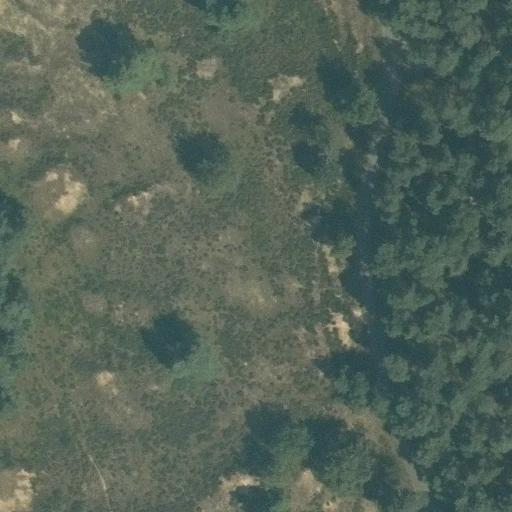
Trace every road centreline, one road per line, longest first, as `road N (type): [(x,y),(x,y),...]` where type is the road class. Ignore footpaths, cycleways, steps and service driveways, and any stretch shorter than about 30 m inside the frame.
road 1 (track): [(430,511),(387,394),(359,237),(386,104),(384,0)]
road 2 (unknown): [(511,400),(470,101),(507,0)]
